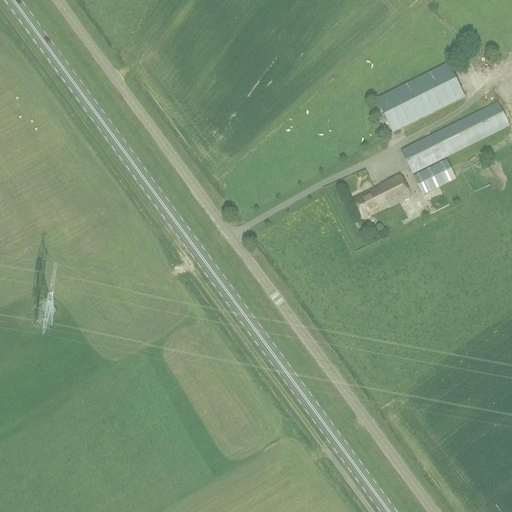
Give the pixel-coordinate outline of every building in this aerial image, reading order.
[(393,133),(465,98),(449,64),(377,100),(393,133)] [(413,174),(509,127),(498,104),(402,151),(413,174)] [(423,196),(457,180),(447,160),(413,176),(423,196)] [(373,183),(387,178),(384,172),(371,176),(373,183)] [(388,208),(411,197),(400,175),(379,185),(380,187),(353,200),(362,220),(388,208)] [(422,208),(426,214),(430,212),(427,205),(422,208)]
